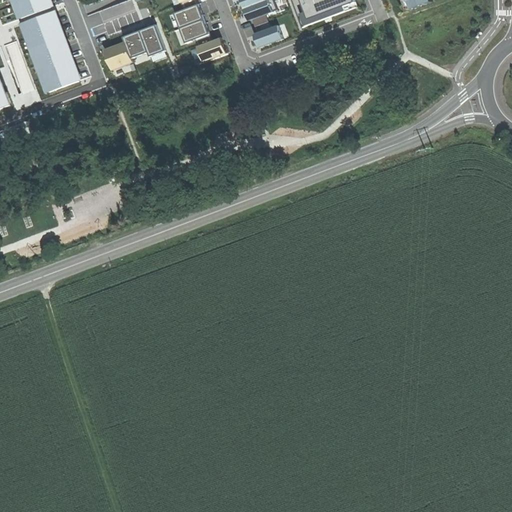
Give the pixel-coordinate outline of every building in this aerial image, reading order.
[(51,0),(17,0),(24,17),(53,5),(51,0)] [(242,0),(251,20),(254,19),(268,14),(279,10),(275,0),(242,0)] [(292,0),(303,28),(359,7),(356,0),(292,0)] [(405,0),(409,10),(413,8),(414,9),(434,2),(433,0),(405,0)] [(204,2),(179,12),(185,27),(210,17),(204,2)] [(52,91),(81,80),(54,12),(25,23),(52,91)] [(259,33),(273,28),(268,14),(254,19),(259,33)] [(185,29),(189,41),(215,32),(211,20),(185,29)] [(127,42),(107,49),(115,70),(135,62),(134,58),(150,52),(151,57),(169,51),(159,23),(125,36),(127,42)] [(259,33),(256,35),(260,47),(285,38),(280,25),(273,28),(259,33)] [(234,53),(227,34),(201,44),(208,63),(234,53)] [(0,65),(0,110),(15,105),(0,65)]
